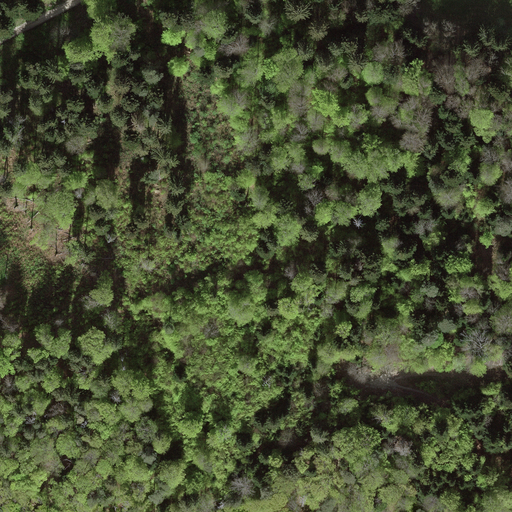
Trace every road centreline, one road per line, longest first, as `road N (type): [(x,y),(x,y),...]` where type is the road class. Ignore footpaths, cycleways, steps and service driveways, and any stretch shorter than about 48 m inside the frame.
road 1 (track): [(391,380),(446,405),(511,471)]
road 2 (track): [(511,373),(363,384)]
